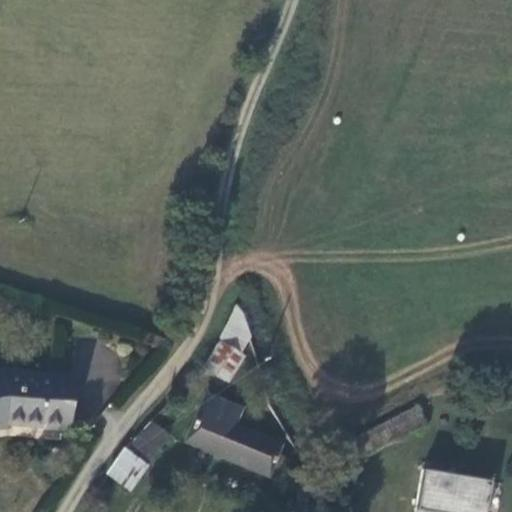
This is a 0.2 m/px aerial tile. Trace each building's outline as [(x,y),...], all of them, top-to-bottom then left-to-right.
[(236,307),(219,342),(237,353),(248,336),(243,319),(236,307)] [(204,368),(227,382),(242,357),(237,353),(219,342),(212,357),(204,368)] [(0,373),(0,424),(7,423),(69,428),(73,378),(4,373),(0,373)] [(276,455),(280,446),(233,427),(241,409),(205,394),(185,442),(268,477),(272,468),(281,472),(286,459),(276,455)] [(427,423),(418,406),(353,439),(361,456),(427,423)] [(146,468),(168,436),(149,423),(141,431),(123,452),(146,468)] [(130,490),(146,468),(123,452),(108,474),(130,490)] [(485,511),(491,482),(422,470),(415,511),(414,511),(485,511)]
